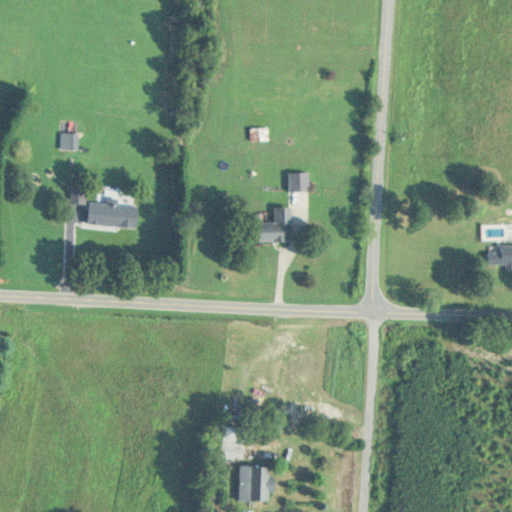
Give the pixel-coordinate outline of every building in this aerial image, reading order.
[(250,140),(265,140),(265,130),(250,130),(250,140)] [(78,134),(61,134),(61,150),(78,150),(78,134)] [(138,208),(118,206),(119,199),(107,198),(106,205),(88,203),(87,226),(136,230),(138,208)] [(274,224),(252,224),(252,243),(289,243),(289,208),(274,208),(274,224)] [(488,266),(511,266),(511,246),(501,247),(501,254),(488,254),(488,266)] [(242,427),(221,427),(221,460),(242,460),(242,427)] [(268,501),(269,467),(239,467),(238,501),(268,501)]
